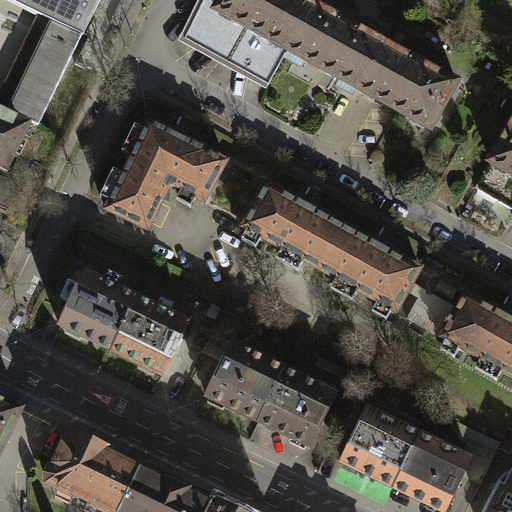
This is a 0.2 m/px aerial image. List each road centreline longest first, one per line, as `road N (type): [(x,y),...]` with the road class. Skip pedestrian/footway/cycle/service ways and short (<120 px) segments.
road 1 (residential): [(511,257),(136,57)]
road 2 (tertiary): [(0,353),(323,511)]
road 3 (residential): [(0,340),(136,57)]
